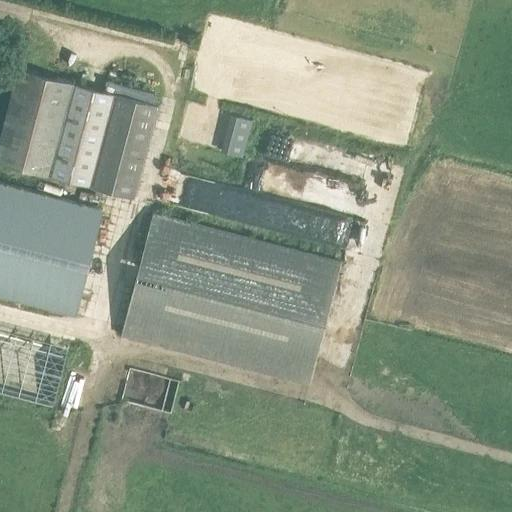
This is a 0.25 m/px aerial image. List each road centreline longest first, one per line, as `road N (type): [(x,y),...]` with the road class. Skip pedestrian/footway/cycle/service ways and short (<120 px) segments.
road 1 (track): [(511,460),(103,345),(86,330),(0,306)]
road 2 (track): [(184,57),(62,511)]
